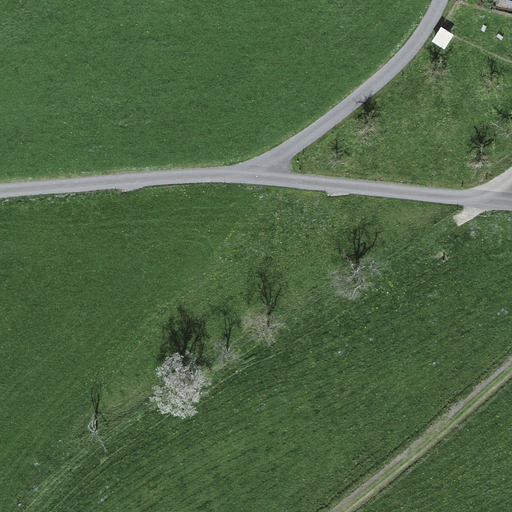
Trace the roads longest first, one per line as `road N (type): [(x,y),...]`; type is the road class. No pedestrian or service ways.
road 1 (track): [(511,201),(207,173),(0,190)]
road 2 (track): [(443,0),(403,60),(260,175)]
road 3 (track): [(343,511),(511,370)]
